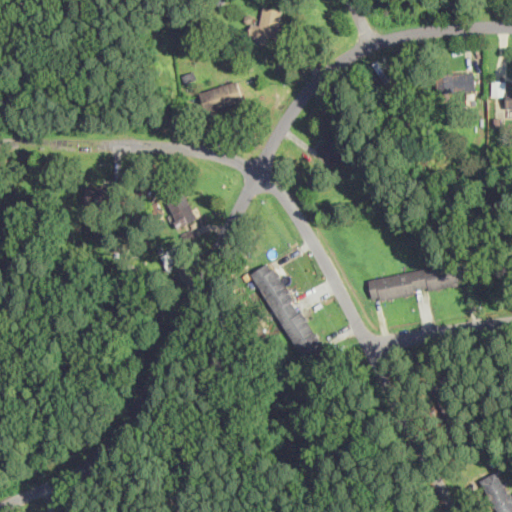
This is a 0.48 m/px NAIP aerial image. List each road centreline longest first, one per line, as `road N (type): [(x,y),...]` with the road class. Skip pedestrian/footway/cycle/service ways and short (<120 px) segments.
road 1 (residential): [(0,508),(107,450),(279,129),(331,66),(411,31),(511,24)]
road 2 (residential): [(457,511),(298,212),(276,187),(193,146),(0,142)]
road 3 (residential): [(369,343),(511,320)]
